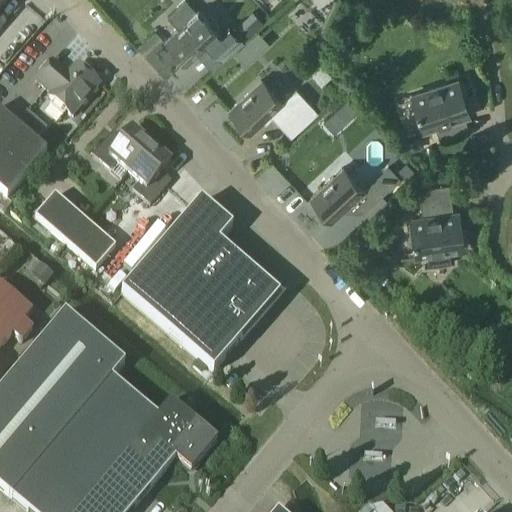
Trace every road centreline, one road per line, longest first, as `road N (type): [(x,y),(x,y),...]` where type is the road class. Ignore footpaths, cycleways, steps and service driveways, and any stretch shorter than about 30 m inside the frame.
road 1 (unclassified): [(374,342),(60,0)]
road 2 (unclassified): [(225,511),(374,342)]
road 3 (unclassified): [(511,488),(374,342)]
road 4 (residential): [(482,28),(504,167)]
